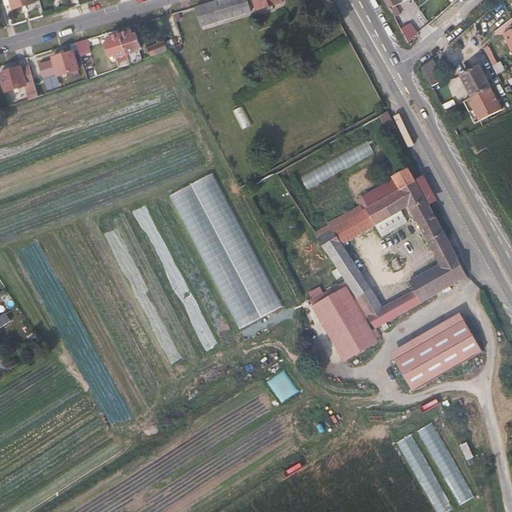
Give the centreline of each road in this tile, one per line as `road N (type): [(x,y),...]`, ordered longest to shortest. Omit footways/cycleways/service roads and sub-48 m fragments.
road 1 (tertiary): [(344,0),(511,300)]
road 2 (track): [(511,510),(479,383),(490,366),(490,341),(470,297),(485,251)]
road 3 (track): [(470,297),(385,346),(380,361),(389,390),(404,400),(479,383)]
road 4 (tertiary): [(511,272),(400,66)]
road 5 (tertiary): [(0,46),(153,0)]
